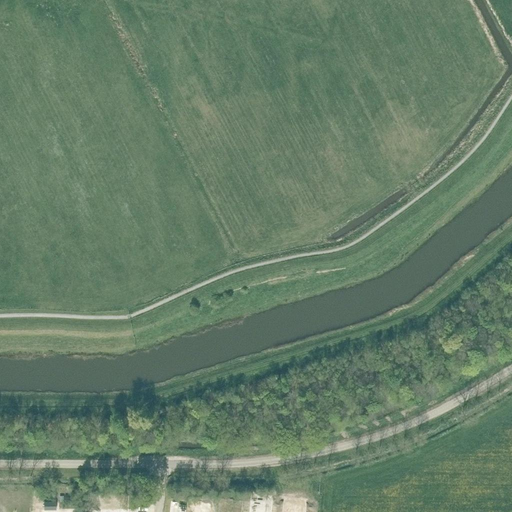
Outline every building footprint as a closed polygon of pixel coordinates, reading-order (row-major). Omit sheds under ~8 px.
[(218,511),(241,511),(243,496),(221,494),(218,511)] [(271,511),(273,496),(251,494),(248,511),(271,511)] [(284,497),(282,511),(305,511),(307,499),(284,497)] [(186,511),(188,501),(171,499),(169,511),(186,511)] [(209,511),(211,501),(194,500),(193,511),(209,511)]
